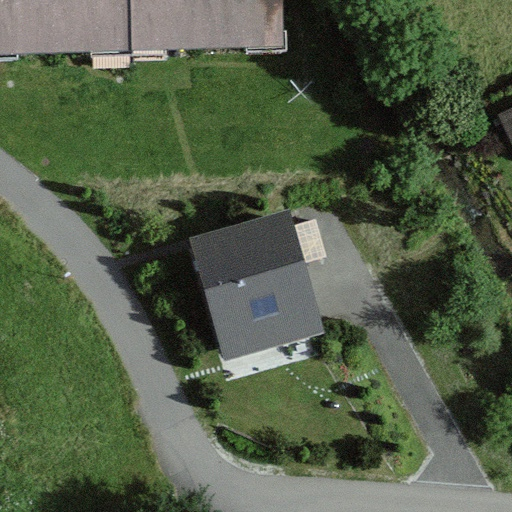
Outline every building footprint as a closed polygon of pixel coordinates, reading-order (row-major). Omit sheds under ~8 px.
[(91,40),(131,39),(129,0),(0,0),(0,42),(16,42),(16,54),(92,52),(91,40)] [(246,36),(283,35),(281,0),(129,0),(131,39),(164,38),(164,50),(247,47),(246,36)] [(511,108),(499,115),(511,142),(511,108)] [(477,126),(486,144),(507,134),(498,116),(477,126)] [(317,327),(287,221),(196,247),(222,337),(264,325),(285,336),(317,327)]
